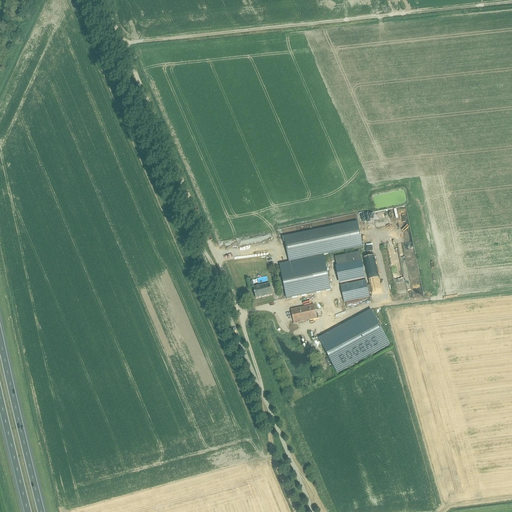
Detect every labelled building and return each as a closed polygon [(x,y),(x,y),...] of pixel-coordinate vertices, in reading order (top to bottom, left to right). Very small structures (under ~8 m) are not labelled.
[(357,222),(284,237),(289,262),(324,255),(363,247),(357,222)] [(506,276),(511,274),(511,255),(511,253),(498,257),(500,263),(507,261),(507,262),(511,261),(511,265),(504,268),(506,276)] [(331,290),(324,255),(289,263),(279,265),(282,278),(285,290),(287,299),(331,290)] [(362,261),(336,266),(339,284),(365,278),(362,261)] [(344,303),(369,297),(368,293),(371,292),(369,285),(367,286),(365,281),(340,286),(344,303)] [(256,299),(261,298),(272,295),(270,284),(253,288),(256,299)] [(322,297),(288,304),(293,329),(327,322),(322,297)] [(371,310),(318,339),(337,374),(390,345),(371,310)] [(324,356),(323,357),(318,359),(321,366),(328,363),(324,356)]
